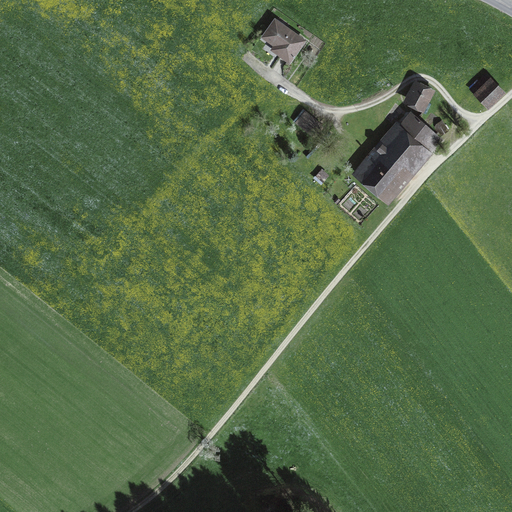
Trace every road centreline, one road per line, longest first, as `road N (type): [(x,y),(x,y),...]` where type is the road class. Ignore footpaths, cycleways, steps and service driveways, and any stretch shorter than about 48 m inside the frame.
road 1 (track): [(511,96),(440,156),(173,475),(133,511)]
road 2 (track): [(246,59),(316,106),(342,111),(425,79),(473,129)]
